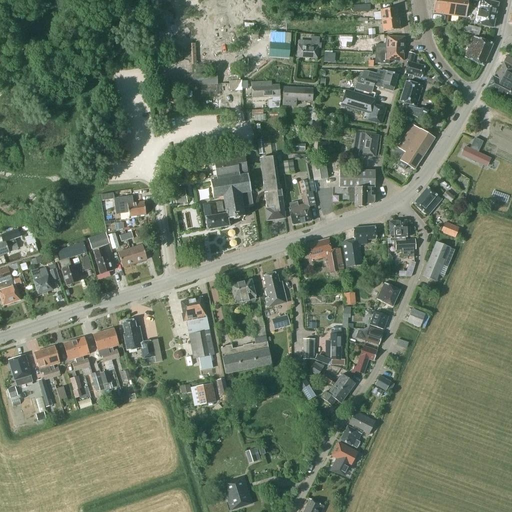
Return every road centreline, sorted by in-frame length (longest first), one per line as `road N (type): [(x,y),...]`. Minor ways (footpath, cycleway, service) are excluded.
road 1 (tertiary): [(0,338),(398,201)]
road 2 (residential): [(292,511),(376,370),(423,250),(418,222),(398,201)]
road 3 (residential): [(398,201),(378,174),(409,43)]
road 4 (tertiary): [(398,201),(471,96)]
